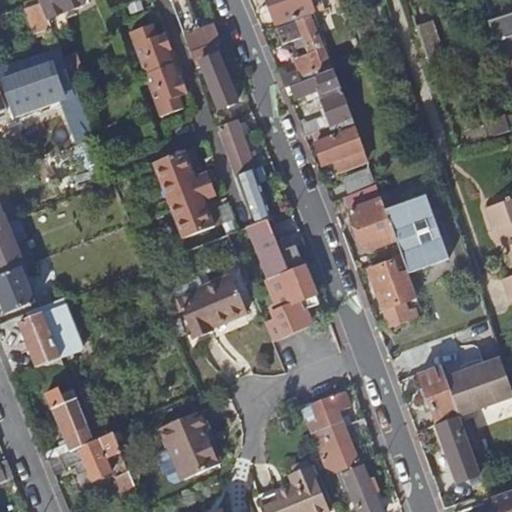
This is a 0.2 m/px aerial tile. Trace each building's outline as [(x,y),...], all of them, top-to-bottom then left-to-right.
[(39,0),(41,3),(48,20),(86,5),(83,0),(39,0)] [(174,0),(176,2),(173,3),(184,34),(199,29),(188,0),(174,0)] [(268,0),(278,25),(313,15),(314,14),(308,0),(268,0)] [(41,3),(25,9),(31,27),(48,20),(41,3)] [(366,5),(350,11),(360,39),(367,36),(365,32),(375,28),(366,5)] [(291,73),(294,83),(305,79),(316,75),(332,68),(310,16),(277,30),(285,48),(301,41),(302,43),(305,42),(309,53),(296,58),(301,69),(291,73)] [(511,16),(489,24),(502,66),(511,62),(511,16)] [(212,24),(199,29),(184,34),(195,64),(199,62),(218,109),(222,107),(224,113),(240,107),(238,101),(239,100),(221,56),(214,59),(210,47),(220,43),(212,24)] [(131,33),(162,119),(185,109),(180,97),(189,94),(183,78),(180,79),(170,51),(173,50),(167,34),(158,37),(154,25),(131,33)] [(428,37),(422,39),(432,71),(445,66),(436,41),(430,43),(428,37)] [(60,49),(57,40),(47,44),(50,52),(60,49)] [(44,54),(63,102),(75,131),(91,124),(71,76),(64,57),(60,49),(50,52),(44,54)] [(64,57),(71,76),(82,71),(75,53),(64,57)] [(0,68),(0,76),(18,120),(63,102),(44,54),(0,68)] [(321,96),(327,115),(315,119),(318,126),(311,129),(309,123),(301,126),(305,136),(311,133),(352,117),(334,70),(317,76),(316,75),(305,79),(304,81),(291,86),(295,98),(310,92),(312,97),(321,96)] [(353,119),(352,117),(311,133),(323,164),(335,160),(339,171),(368,160),(353,119)] [(490,138),(511,131),(506,117),(485,124),(490,138)] [(252,161),(239,123),(220,130),(234,167),(252,161)] [(154,164),(184,239),(216,226),(206,200),(218,196),(209,172),(196,177),(186,151),(154,164)] [(256,169),(236,177),(240,188),(241,187),(254,223),(272,216),(259,181),(261,180),(256,169)] [(368,169),(342,178),(348,193),(374,184),(368,169)] [(386,211),(376,184),(344,197),(365,250),(396,239),(386,211)] [(449,258),(426,195),(386,211),(396,239),(401,253),(407,269),(408,273),(449,258)] [(511,199),(509,200),(508,198),(504,200),(505,202),(485,209),(493,230),(495,229),(500,227),(506,244),(511,262),(511,277),(503,280),(510,301),(511,300),(511,199)] [(0,276),(20,268),(25,266),(8,223),(4,214),(0,215),(0,276)] [(270,280),(304,266),(296,246),(282,251),(269,221),(249,229),(270,280)] [(500,227),(495,229),(501,246),(506,244),(500,227)] [(391,327),(418,316),(415,307),(409,310),(405,300),(417,296),(408,273),(407,269),(401,253),(395,255),(403,274),(399,276),(393,261),(370,270),(391,327)] [(319,302),(304,266),(270,280),(281,309),(301,300),(304,309),(319,302)] [(0,276),(0,297),(6,314),(34,303),(20,268),(0,276)] [(178,299),(205,288),(200,276),(173,288),(178,299)] [(233,277),(205,288),(178,299),(195,339),(213,331),(211,328),(248,313),(233,277)] [(37,316),(64,306),(67,305),(65,298),(34,310),(37,316)] [(20,323),(38,368),(61,359),(82,351),(64,306),(37,316),(34,310),(26,314),(28,320),(20,323)] [(511,385),(502,357),(446,378),(460,416),(511,396),(511,385)] [(61,359),(38,368),(43,382),(67,373),(61,359)] [(446,378),(442,365),(420,373),(439,424),(458,417),(460,416),(446,378)] [(312,405),(311,403),(301,407),(306,420),(316,416),(318,420),(308,424),(329,475),(339,472),(359,464),(338,412),(351,407),(346,392),(312,405)] [(56,449),(59,456),(91,442),(93,442),(77,399),(53,410),(67,444),(56,449)] [(207,430),(199,412),(161,429),(168,447),(170,446),(184,480),(219,465),(204,431),(207,430)] [(458,417),(439,424),(437,425),(453,469),(474,461),(458,417)] [(49,461),(54,475),(65,470),(65,469),(74,465),(84,460),(89,469),(93,480),(111,471),(103,451),(118,444),(114,433),(93,442),(91,442),(59,456),(49,461)] [(125,495),(135,486),(120,447),(116,454),(124,474),(117,477),(125,495)] [(0,481),(6,479),(12,476),(5,459),(0,461),(0,481)] [(84,460),(74,465),(78,474),(89,469),(84,460)] [(265,511),(330,511),(316,478),(314,479),(311,473),(314,472),(309,461),(293,468),(296,474),(291,476),(295,486),(261,501),(265,511)] [(381,511),(362,463),(359,464),(339,472),(342,480),(347,478),(351,490),(360,511),(381,511)] [(347,478),(342,480),(347,492),(351,490),(347,478)] [(0,492),(10,488),(6,479),(0,481),(0,492)] [(511,511),(511,491),(486,500),(490,511),(511,511)]
